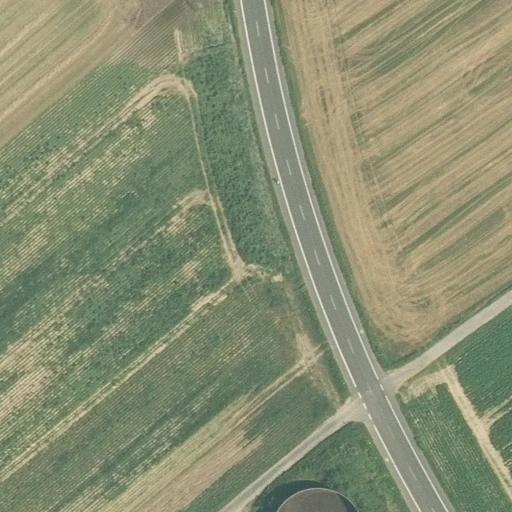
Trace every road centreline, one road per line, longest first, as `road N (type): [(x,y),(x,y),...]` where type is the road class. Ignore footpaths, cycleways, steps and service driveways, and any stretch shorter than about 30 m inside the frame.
road 1 (tertiary): [(437,511),(326,289),(297,201),(252,0)]
road 2 (track): [(373,396),(228,511)]
road 3 (track): [(373,396),(511,298)]
